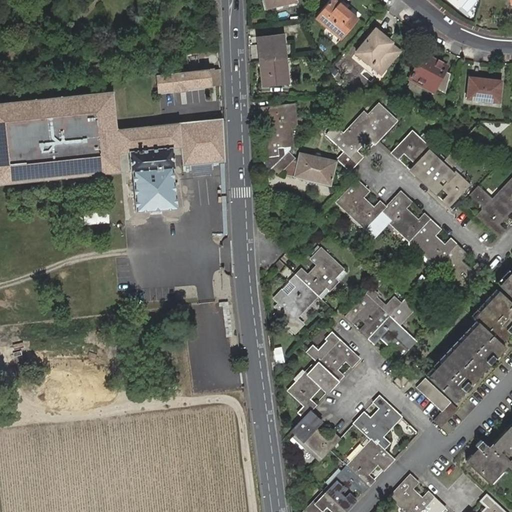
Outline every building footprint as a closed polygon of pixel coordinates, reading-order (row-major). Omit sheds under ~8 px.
[(324,0),(313,14),(338,35),(355,16),(335,0),(324,0)] [(354,50),(378,71),(395,50),(381,38),(383,35),(373,27),(354,50)] [(256,34),(259,58),(284,55),(281,32),(256,34)] [(416,63),(405,82),(410,86),(409,87),(416,92),(423,81),(441,92),(447,71),(439,66),(441,62),(419,50),(413,62),(416,63)] [(199,69),(197,52),(187,53),(189,70),(199,69)] [(284,55),(259,58),(261,83),(286,79),(284,55)] [(90,76),(108,72),(104,59),(87,63),(90,76)] [(218,84),(217,67),(199,69),(189,70),(156,74),(156,86),(157,89),(218,84)] [(464,96),(497,100),(499,79),(466,76),(464,96)] [(184,166),(225,163),(223,119),(117,130),(113,92),(0,103),(0,186),(121,173),(118,154),(129,152),(173,148),(182,147),(184,166)] [(275,153),(276,157),(288,143),(286,123),(294,122),(292,102),(284,103),(256,106),(257,115),(266,114),(268,135),(260,137),(261,154),(275,153)] [(348,152),(359,163),(365,157),(359,151),(374,135),(380,141),(398,121),(383,106),(372,118),(369,114),(348,136),(339,128),(332,136),(348,152)] [(260,137),(268,135),(267,128),(259,129),(260,137)] [(470,188),(413,134),(394,152),(402,160),(408,154),(424,170),(418,176),(433,190),(439,183),(451,195),(445,202),(452,208),(470,188)] [(173,148),(129,152),(130,173),(133,173),(137,211),(175,208),(172,169),(175,169),(173,148)] [(275,172),(291,154),(285,148),(269,166),(275,172)] [(293,173),(329,183),(336,158),(299,149),(297,160),(290,156),(280,167),(293,173)] [(353,169),(359,163),(348,152),(342,159),(353,169)] [(263,171),(276,157),(275,153),(261,154),(263,171)] [(393,220),(466,290),(485,270),(479,264),(473,271),(460,259),(466,252),(453,239),(446,246),(434,234),(440,227),(426,214),(420,221),(405,206),(411,200),(403,192),(388,208),(382,202),(376,208),(362,195),(369,189),(360,181),(341,200),(378,235),(393,220)] [(511,181),(479,217),(498,236),(504,230),(497,224),(511,207),(511,181)] [(299,320),(292,313),(314,291),(320,296),(344,270),(339,264),(320,246),(313,253),(319,259),(306,272),(300,266),(288,279),(295,285),(285,294),(280,288),(273,295),(277,298),(273,303),(276,307),(273,311),(290,329),(299,320)] [(493,278),(496,281),(508,268),(505,265),(493,278)] [(511,271),(508,268),(496,281),(511,295),(511,271)] [(475,319),(501,292),(498,289),(472,317),(475,319)] [(396,364),(415,344),(389,319),(399,308),(393,302),(387,308),(379,299),(381,297),(373,290),(367,298),(348,317),(355,324),(361,318),(371,326),(364,333),(375,344),(382,338),(395,350),(389,357),(396,364)] [(481,325),(430,378),(452,400),(503,347),(498,341),(511,326),(511,303),(501,292),(475,319),(477,321),(481,325)] [(393,302),(399,308),(403,304),(397,297),(393,302)] [(426,375),(430,378),(481,325),(477,321),(426,375)] [(288,392),(308,411),(314,405),(307,399),(323,383),(329,389),(341,376),(335,370),(343,361),(350,367),(358,358),(339,338),(331,332),(326,337),(328,339),(314,353),(309,348),(305,353),(315,363),(288,392)] [(401,387),(409,379),(401,372),(394,380),(401,387)] [(445,414),(454,405),(449,400),(422,374),(414,384),(440,409),(445,414)] [(366,473),(378,460),(385,466),(392,458),(381,448),(387,442),(379,434),(398,414),(378,395),(372,401),(379,407),(367,421),(360,415),(354,422),(367,435),(341,461),(347,467),(304,511),(329,511),(331,511),(332,511),(341,511),(350,503),(344,497),(355,485),(361,491),(373,479),(366,473)] [(457,408),(454,405),(445,414),(440,409),(431,418),(439,426),(457,408)] [(315,418),(308,411),(289,431),(318,459),(337,439),(331,433),(325,440),(309,424),(315,418)] [(510,469),(511,466),(511,418),(486,446),(478,439),(473,444),(476,447),(463,459),(487,482),(500,469),(505,464),(510,469)] [(502,471),(500,469),(487,482),(490,484),(502,471)] [(409,511),(503,511),(485,494),(479,500),(485,506),(479,511),(435,511),(434,510),(440,503),(426,491),(420,497),(410,487),(416,481),(408,474),(389,494),(408,511),(409,511)]
